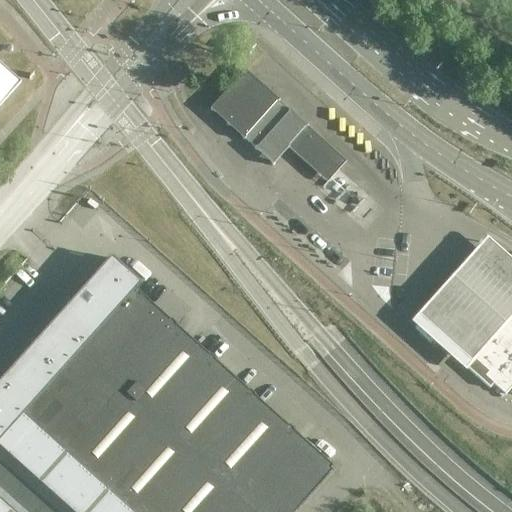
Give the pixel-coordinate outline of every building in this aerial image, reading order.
[(0,64),(0,105),(20,83),(0,64)] [(279,102),(246,73),(211,111),(244,141),(245,140),(255,149),(254,150),(273,167),(291,146),(299,153),(315,136),(307,128),(289,111),(288,112),(278,103),(279,102)] [(511,262),(489,241),(411,326),(465,376),(511,325),(511,262)] [(143,284),(114,257),(0,383),(0,511),(128,511),(25,417),(136,292),(143,284)] [(128,511),(297,511),(333,473),(333,470),(136,292),(25,417),(128,511)] [(471,357),(488,373),(484,377),(505,396),(511,387),(511,314),(510,313),(471,357)]
